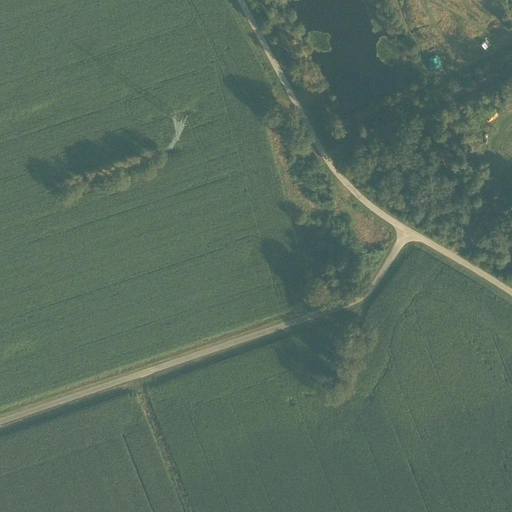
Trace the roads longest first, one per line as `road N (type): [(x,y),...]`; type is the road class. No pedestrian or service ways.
road 1 (unclassified): [(0,420),(355,301),(374,286),(405,230)]
road 2 (track): [(511,70),(323,154)]
road 3 (unclassified): [(323,154),(240,0)]
road 4 (unclassified): [(511,292),(405,230)]
